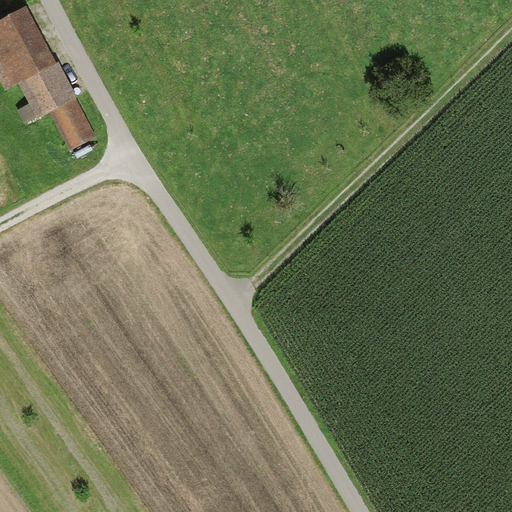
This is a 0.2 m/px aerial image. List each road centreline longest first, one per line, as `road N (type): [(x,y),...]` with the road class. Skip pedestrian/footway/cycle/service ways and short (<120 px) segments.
road 1 (track): [(230,303),(511,28)]
road 2 (track): [(126,162),(0,224)]
